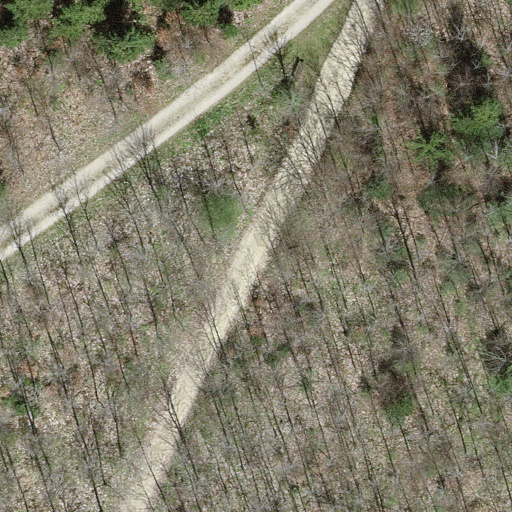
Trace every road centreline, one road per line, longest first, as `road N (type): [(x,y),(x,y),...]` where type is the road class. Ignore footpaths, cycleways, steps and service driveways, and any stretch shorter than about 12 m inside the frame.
road 1 (track): [(362,0),(292,182),(190,357),(130,511)]
road 2 (track): [(0,232),(150,129),(304,0)]
